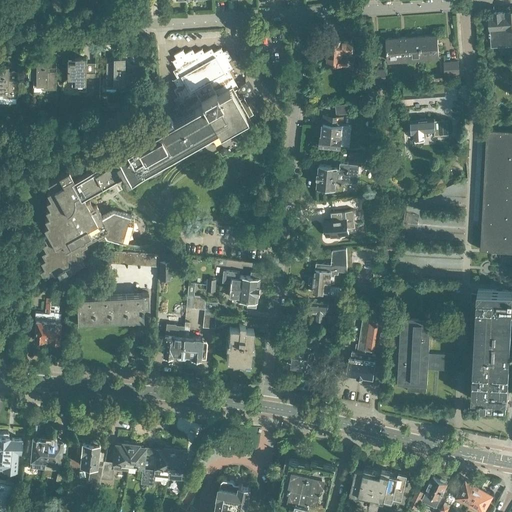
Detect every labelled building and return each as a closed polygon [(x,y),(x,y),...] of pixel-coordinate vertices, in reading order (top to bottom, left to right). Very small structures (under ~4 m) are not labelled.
[(495,16),(490,17),(490,24),(492,47),(511,45),(511,10),(494,11),(495,16)] [(437,34),(420,36),(422,58),(439,57),(437,34)] [(329,49),(329,60),(354,61),(355,48),(352,48),(353,39),(348,39),(348,36),(339,35),(339,37),(334,36),(332,38),(330,38),(330,40),(328,40),(327,49),(329,49)] [(422,58),(420,36),(387,38),(389,60),(422,58)] [(240,89),(239,90),(228,70),(231,67),(227,60),(231,58),(231,57),(231,58),(227,50),(223,52),(221,48),(213,52),(211,48),(204,53),(202,49),(201,49),(194,53),(192,49),(185,54),(183,50),(174,54),(177,58),(173,60),(177,68),(173,70),(178,77),(174,79),(178,87),(174,89),(179,96),(175,98),(179,106),(175,108),(178,112),(180,116),(173,120),(171,117),(151,128),(153,131),(135,141),(135,140),(126,146),(116,152),(117,153),(89,168),(82,155),(72,161),(74,165),(58,173),(60,176),(48,182),(52,189),(47,191),(51,198),(46,200),(50,206),(46,209),(49,215),(45,217),(48,224),(44,226),(47,232),(43,235),(47,241),(42,244),(46,250),(42,252),(45,258),(41,261),(44,267),(40,270),(44,277),(53,272),(54,275),(58,273),(59,275),(66,271),(68,274),(75,270),(74,268),(85,262),(81,256),(85,253),(82,247),(87,244),(86,242),(97,236),(98,238),(105,234),(106,237),(125,242),(125,241),(123,240),(130,215),(132,216),(133,215),(130,214),(114,210),(102,216),(100,212),(101,212),(97,205),(93,207),(90,200),(87,202),(83,196),(82,197),(80,193),(91,187),(95,186),(99,185),(102,183),(105,181),(108,178),(111,176),(126,168),(130,176),(142,170),(146,177),(175,160),(171,153),(182,147),(209,132),(212,137),(249,116),(253,114),(253,113),(242,95),(243,94),(244,93),(244,92),(243,91),(243,90),(242,89),(241,89),(240,89)] [(47,72),(47,67),(47,57),(36,57),(36,61),(29,61),(28,78),(34,79),(34,86),(42,86),(42,89),(56,89),(57,72),(47,72)] [(86,71),(86,67),(86,57),(75,57),(75,61),(67,61),(67,79),(72,79),(72,86),(80,86),(80,89),(95,90),(95,72),(86,71)] [(125,72),(125,67),(125,57),(114,57),(114,61),(106,61),(106,78),(107,78),(107,81),(106,81),(106,83),(107,83),(107,86),(120,86),(120,89),(134,89),(134,72),(125,72)] [(452,74),(459,74),(459,61),(451,62),(452,74)] [(360,62),(358,95),(366,96),(367,78),(368,78),(369,72),(367,72),(368,63),(360,62)] [(0,102),(3,103),(3,97),(18,98),(18,80),(9,80),(9,66),(0,65),(0,102)] [(379,82),(378,69),(371,70),(372,83),(379,82)] [(445,96),(444,84),(403,87),(404,99),(445,96)] [(359,103),(336,105),(337,114),(349,113),(349,109),(360,108),(359,103)] [(321,144),(321,148),(330,149),(330,145),(341,146),(341,147),(349,148),(351,130),(343,129),(343,125),(343,116),(324,115),(323,123),(322,134),(321,134),(320,144),(321,144)] [(412,120),(413,132),(415,132),(415,141),(425,140),(425,131),(434,131),(435,136),(450,135),(449,119),(448,119),(448,121),(442,122),(442,120),(435,120),(435,118),(412,120)] [(511,129),(488,128),(481,249),(511,250),(511,129)] [(349,161),(336,160),(336,166),(320,164),(319,173),(318,177),(319,177),(318,185),(318,189),(327,190),(327,186),(337,187),(340,185),(340,180),(343,181),(345,179),(347,179),(357,180),(358,173),(361,173),(361,166),(359,166),(359,163),(375,164),(376,151),(367,151),(349,153),(349,161)] [(353,224),(352,209),(333,211),(334,219),(325,220),(327,235),(349,232),(348,225),(353,224)] [(374,246),(374,250),(385,250),(385,254),(397,254),(397,250),(398,251),(398,246),(374,246)] [(310,277),(309,283),(311,285),(314,285),(314,292),(330,294),(336,294),(335,304),(347,305),(359,305),(359,297),(347,296),(347,287),(331,286),(332,282),(335,282),(335,278),(335,274),(339,274),(339,271),(348,272),(347,249),(347,248),(346,248),(333,250),(332,264),(316,262),(315,276),(312,275),(310,277)] [(172,261),(160,261),(160,279),(172,279),(172,261)] [(259,277),(259,272),(251,271),(250,276),(239,275),(239,277),(231,276),(230,285),(259,289),(259,285),(259,277)] [(259,289),(230,285),(229,296),(236,296),(236,299),(248,300),(247,306),(256,307),(256,302),(257,302),(258,293),(259,293),(259,289)] [(422,286),(404,286),(403,315),(416,316),(416,298),(422,298),(422,286)] [(511,290),(478,288),(474,355),(429,353),(430,326),(431,326),(431,319),(419,318),(419,319),(401,318),(398,384),(408,385),(408,391),(426,392),(427,386),(428,369),(460,370),(474,371),(473,396),(481,397),(481,404),(507,405),(507,398),(508,398),(511,316),(511,290)] [(51,295),(50,303),(47,338),(50,339),(51,339),(53,341),(57,342),(57,341),(58,340),(59,340),(61,321),(61,312),(59,312),(60,296),(51,295)] [(150,310),(150,296),(143,296),(143,297),(77,299),(78,325),(145,323),(144,310),(150,310)] [(330,303),(327,303),(327,304),(306,301),(304,311),(306,312),(306,314),(313,315),(313,313),(316,313),(315,319),(325,320),(326,314),(327,309),(329,310),(330,303)] [(34,318),(36,319),(34,338),(35,338),(37,340),(41,340),(43,338),(44,339),(44,338),(47,338),(50,303),(46,302),(45,312),(35,312),(34,318)] [(205,307),(205,308),(204,314),(210,314),(216,315),(216,313),(217,313),(218,308),(205,307)] [(347,374),(373,378),(376,360),(375,360),(376,354),(373,354),(379,318),(363,315),(357,350),(352,349),(351,355),(350,355),(347,374)] [(341,318),(329,317),(328,325),(340,326),(341,318)] [(191,357),(196,357),(198,336),(193,335),(193,336),(188,336),(190,322),(185,321),(185,325),(183,342),(188,343),(187,354),(186,354),(186,358),(188,358),(191,357)] [(173,355),(173,353),(178,353),(178,357),(179,358),(185,359),(186,358),(186,354),(187,354),(188,343),(183,342),(185,325),(176,324),(167,323),(166,333),(165,333),(163,354),(173,355)] [(239,327),(230,326),(226,360),(227,360),(227,358),(238,359),(238,361),(239,361),(239,359),(250,360),(250,362),(254,329),(244,328),(245,324),(239,323),(239,327)] [(313,324),(301,323),(301,331),(313,332),(313,324)] [(382,323),(379,342),(386,344),(388,327),(387,327),(388,325),(382,323)] [(202,336),(198,336),(196,357),(200,357),(206,358),(207,343),(205,340),(202,340),(202,336)] [(316,362),(315,361),(313,360),(314,350),(313,350),(314,346),(307,345),(306,347),(304,347),(304,345),(296,344),(295,348),(294,348),(292,365),(301,367),(303,369),(310,370),(311,369),(311,367),(314,368),(316,366),(316,362)] [(0,511),(2,511),(5,511),(11,490),(15,471),(16,469),(16,467),(16,468),(17,455),(18,451),(20,451),(20,448),(21,441),(21,438),(9,437),(9,436),(8,436),(0,434),(0,511)] [(44,467),(47,439),(38,438),(38,437),(33,437),(30,459),(31,459),(31,464),(36,464),(36,466),(44,467)] [(47,439),(44,467),(60,469),(60,466),(63,440),(57,439),(57,440),(47,439)] [(101,476),(103,466),(98,466),(98,460),(102,461),(103,452),(101,452),(101,451),(99,451),(99,450),(100,448),(101,445),(99,444),(99,442),(98,439),(93,439),(90,441),(90,442),(83,442),(82,443),(78,442),(77,452),(80,452),(79,465),(91,466),(88,482),(92,483),(91,491),(96,492),(99,484),(100,484),(101,476)] [(129,465),(131,441),(124,441),(124,442),(122,442),(122,443),(117,442),(117,443),(116,443),(115,449),(114,448),(112,462),(104,461),(103,466),(101,476),(112,478),(114,470),(121,471),(121,465),(129,465)] [(131,441),(129,465),(136,466),(135,469),(142,471),(141,484),(148,484),(150,470),(144,469),(145,454),(151,455),(152,447),(139,446),(140,444),(138,443),(138,442),(131,441)] [(150,470),(148,484),(154,485),(155,476),(169,478),(170,470),(171,470),(173,446),(166,445),(166,446),(164,446),(164,448),(152,447),(151,455),(157,456),(156,470),(150,470)] [(179,447),(173,446),(171,470),(185,471),(187,451),(186,451),(186,450),(181,449),(181,448),(179,448),(179,447)] [(279,494),(297,498),(295,508),(308,511),(310,499),(328,503),(336,466),(311,461),(311,463),(290,459),(288,467),(285,466),(279,494)] [(356,468),(350,493),(349,499),(358,501),(360,492),(372,495),(369,504),(378,507),(381,497),(393,500),(394,497),(402,499),(408,475),(398,473),(398,476),(364,468),(364,470),(356,468)] [(58,471),(56,480),(61,481),(64,472),(58,471)] [(428,488),(422,500),(437,507),(443,492),(444,492),(445,490),(444,490),(447,483),(446,482),(446,480),(441,478),(440,479),(433,476),(431,481),(430,481),(427,488),(428,488)] [(186,511),(246,511),(251,486),(240,483),(239,488),(237,488),(234,487),(235,484),(233,480),(225,479),(222,480),(221,485),(220,485),(218,496),(219,496),(215,511),(193,511),(187,511),(186,511)] [(462,498),(470,503),(479,486),(478,486),(478,484),(474,482),(472,483),(466,479),(456,498),(460,500),(462,498)] [(482,511),(483,510),(492,494),(486,491),(486,489),(483,487),(481,487),(479,486),(470,503),(477,506),(476,508),(476,511),(478,511),(482,511)] [(413,500),(410,505),(416,508),(424,491),(417,488),(412,499),(413,500)] [(18,500),(16,509),(23,510),(24,501),(18,500)] [(447,502),(445,504),(443,508),(449,511),(452,505),(447,502)]
